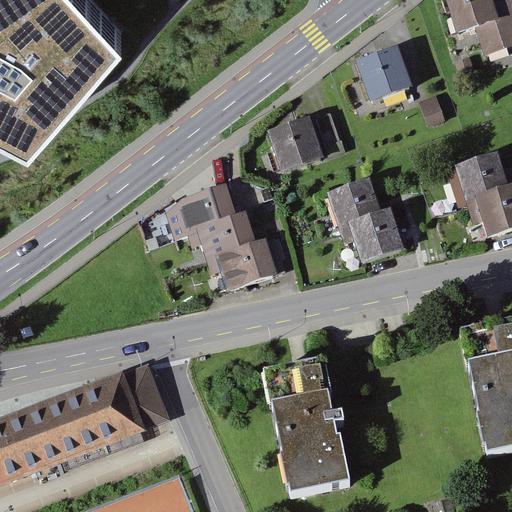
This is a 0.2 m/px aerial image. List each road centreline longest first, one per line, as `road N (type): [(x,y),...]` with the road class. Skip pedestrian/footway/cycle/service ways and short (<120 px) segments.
road 1 (tertiary): [(0,276),(355,7)]
road 2 (residential): [(162,338),(511,262)]
road 3 (residential): [(233,511),(162,338)]
road 4 (residential): [(0,370),(162,338)]
